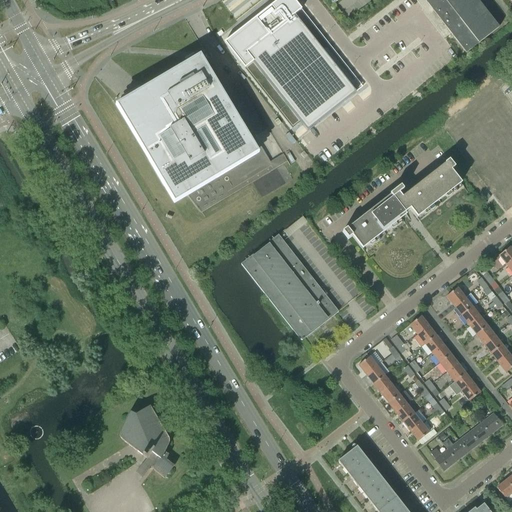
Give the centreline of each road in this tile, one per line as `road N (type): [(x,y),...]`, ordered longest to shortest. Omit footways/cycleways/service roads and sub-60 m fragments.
road 1 (secondary): [(311,511),(46,77)]
road 2 (secondary): [(15,92),(269,511)]
road 3 (residential): [(444,498),(341,372),(345,354),(396,315)]
road 4 (residential): [(396,315),(336,227),(436,148)]
road 5 (tertiary): [(46,77),(190,0)]
road 6 (residential): [(396,315),(511,225)]
road 7 (tertiary): [(162,0),(36,59)]
